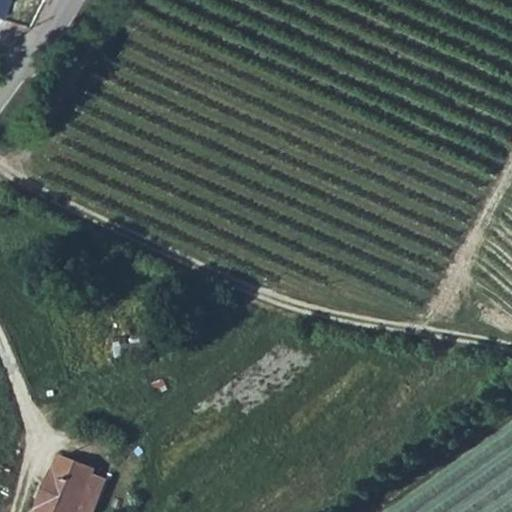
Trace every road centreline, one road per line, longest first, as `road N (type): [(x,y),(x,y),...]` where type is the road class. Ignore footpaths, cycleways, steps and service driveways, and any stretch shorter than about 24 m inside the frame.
road 1 (track): [(0,170),(282,304),(511,351)]
road 2 (track): [(28,415),(214,345),(282,304)]
road 3 (unclassified): [(0,116),(74,0)]
